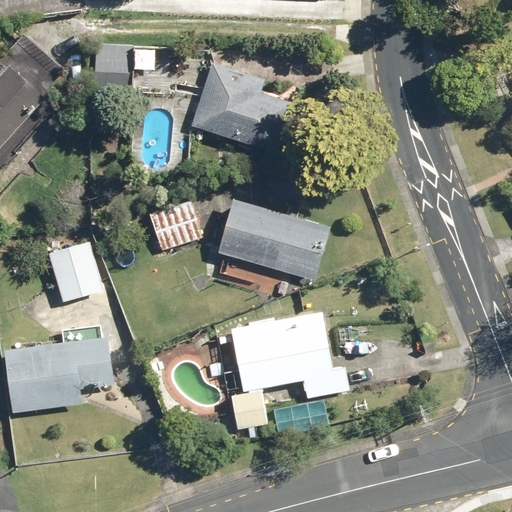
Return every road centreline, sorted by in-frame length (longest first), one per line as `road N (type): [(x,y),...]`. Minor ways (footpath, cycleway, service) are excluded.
road 1 (residential): [(406,0),(406,47),(439,190),(511,380)]
road 2 (residential): [(511,455),(278,511)]
